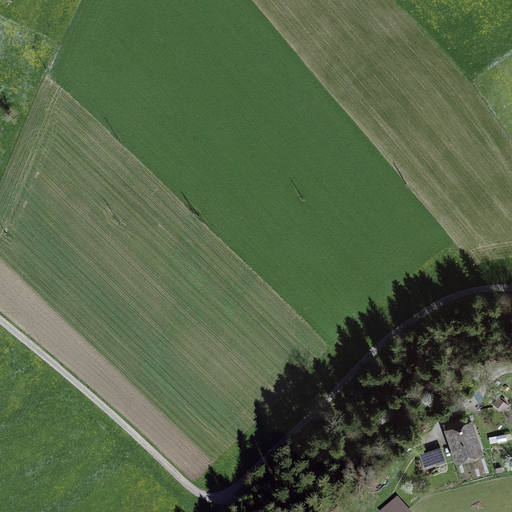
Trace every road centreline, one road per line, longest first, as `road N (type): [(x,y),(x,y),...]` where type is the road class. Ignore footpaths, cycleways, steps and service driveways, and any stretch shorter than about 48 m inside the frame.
road 1 (unclassified): [(511,288),(468,291),(416,317),(245,479),(214,497),(192,488),(0,320)]
road 2 (track): [(227,493),(244,495),(471,376),(511,371)]
